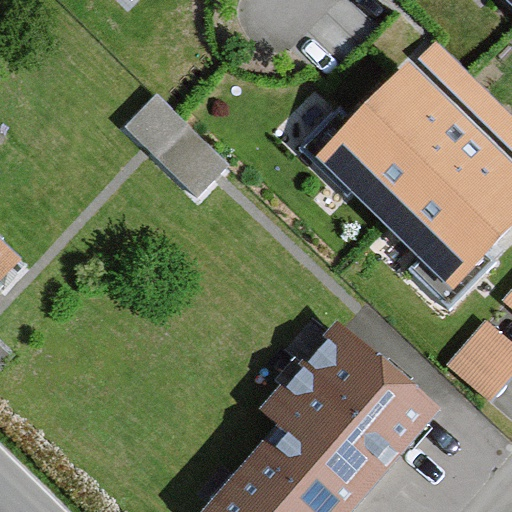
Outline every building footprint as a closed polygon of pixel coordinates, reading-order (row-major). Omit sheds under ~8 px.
[(511,249),(511,154),(424,69),(329,165),(465,297),(511,249)] [(157,85),(127,118),(202,185),(231,153),(157,85)] [(0,174),(14,160),(0,146),(0,303),(34,267),(0,236),(0,174)] [(449,354),(496,390),(511,369),(511,327),(486,307),(449,354)] [(369,511),(453,416),(348,326),(270,416),(289,433),(220,511),(369,511)]
